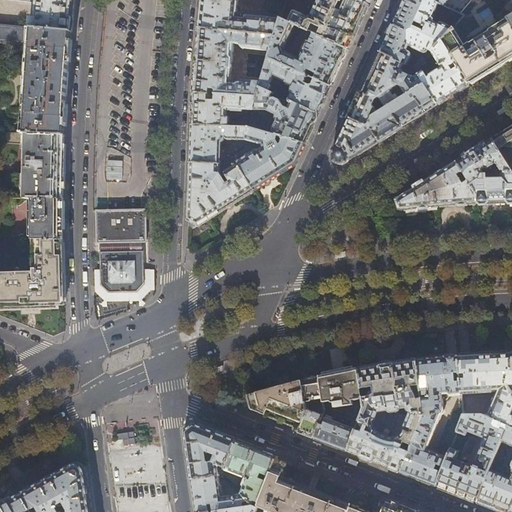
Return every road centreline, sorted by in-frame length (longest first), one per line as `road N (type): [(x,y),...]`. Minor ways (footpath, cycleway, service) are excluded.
road 1 (tertiary): [(89,0),(78,142),(83,349)]
road 2 (tertiary): [(164,315),(187,0)]
road 3 (tertiary): [(459,511),(169,398)]
road 4 (secondary): [(284,234),(511,93)]
road 5 (secondary): [(254,338),(374,315),(511,302)]
road 6 (residential): [(387,0),(284,234)]
road 7 (secondary): [(511,251),(303,273),(274,267)]
road 8 (secondary): [(274,267),(232,275),(164,315)]
